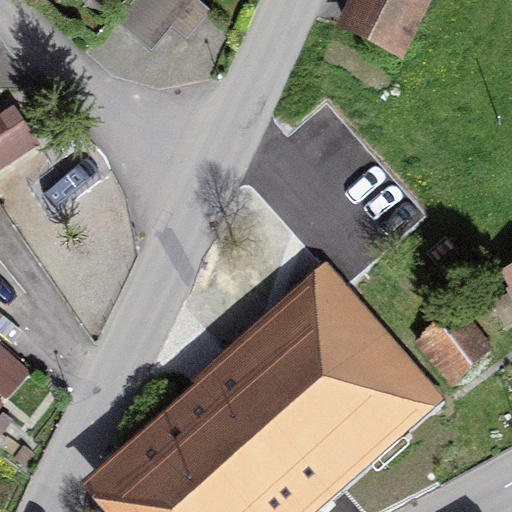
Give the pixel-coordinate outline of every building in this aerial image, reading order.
[(191,36),(210,13),(195,0),(133,0),(119,17),(155,47),(176,23),(191,36)] [(394,54),(420,0),(361,0),(347,31),(394,54)] [(0,157),(33,136),(16,110),(0,120),(0,157)] [(152,511),(273,511),(424,383),(329,273),(311,288),(330,311),(128,484),(152,511)] [(451,386),(495,348),(457,305),(413,343),(451,386)] [(0,400),(3,403),(30,374),(0,346),(0,400)]
